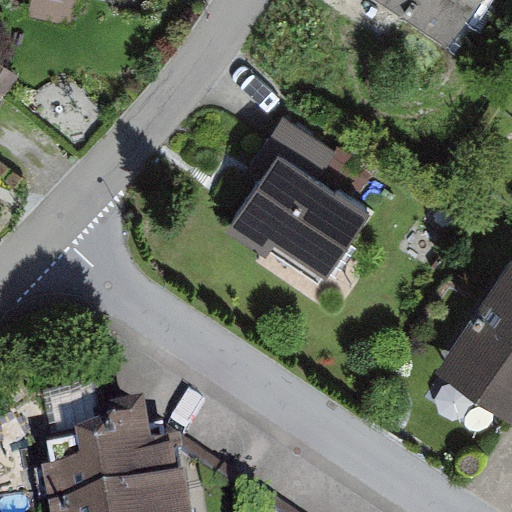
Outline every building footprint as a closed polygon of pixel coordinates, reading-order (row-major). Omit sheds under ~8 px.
[(31,0),(30,10),(77,19),(80,0),(31,0)] [(473,0),(386,0),(448,40),(473,0)] [(365,202),(274,146),(226,222),(266,248),(274,235),(325,266),(365,202)] [(511,250),(509,248),(437,359),(511,408),(511,250)] [(186,511),(176,425),(46,442),(54,511),(186,511)]
